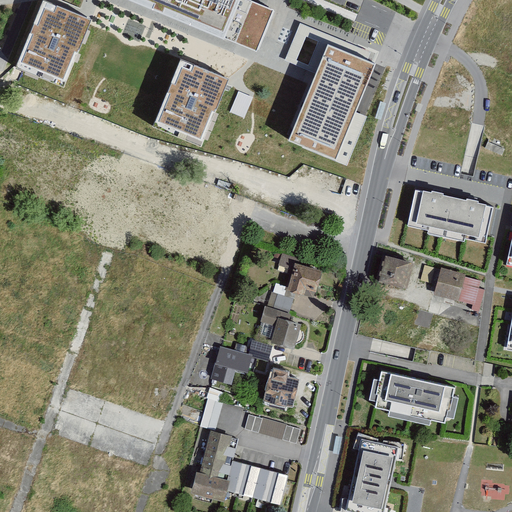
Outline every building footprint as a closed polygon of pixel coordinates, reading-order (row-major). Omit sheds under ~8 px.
[(95,19),(47,0),(41,0),(14,69),(66,90),(95,19)] [(249,0),(131,0),(256,51),(273,10),(249,0)] [(306,37),(327,45),(367,61),(371,52),(301,24),(297,33),(306,37)] [(306,37),(297,33),(293,42),(302,46),(306,37)] [(302,46),(293,42),(285,60),(294,64),(302,46)] [(327,45),(288,141),(335,161),(377,64),(367,61),(327,45)] [(232,79),(180,57),(151,128),(203,150),(232,79)] [(247,117),(252,95),(237,92),(231,114),(247,117)] [(404,214),(474,230),(482,195),(463,191),(412,179),(404,214)] [(511,206),(503,247),(511,249),(511,206)] [(484,277),(385,255),(368,327),(467,350),(484,277)] [(294,263),(284,294),(295,297),(296,293),(314,298),(322,272),(294,263)] [(265,307),(261,322),(275,326),(279,311),(265,307)] [(294,350),(301,325),(278,318),(271,343),(294,350)] [(273,346),(252,340),(249,354),(253,355),(252,357),(268,362),(273,346)] [(252,357),(253,355),(249,354),(220,346),(211,380),(232,385),(235,370),(248,373),(252,357)] [(455,388),(381,372),(380,380),(375,379),(370,401),(376,402),(375,409),(390,412),(388,417),(430,425),(431,421),(445,424),(447,417),(454,419),(459,397),(454,396),(455,388)] [(270,373),(264,401),(293,408),(299,380),(270,373)] [(200,424),(214,429),(226,392),(212,388),(200,424)] [(252,407),(248,423),(303,439),(308,424),(252,407)] [(239,430),(216,423),(200,483),(239,493),(241,487),(292,500),(300,470),(233,453),(239,430)] [(389,511),(406,443),(355,430),(334,511),(389,511)]
